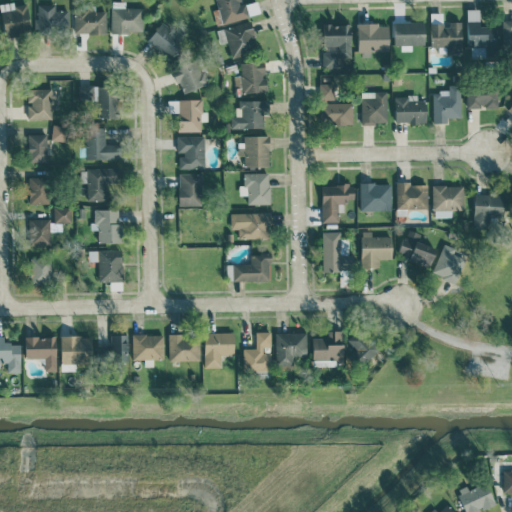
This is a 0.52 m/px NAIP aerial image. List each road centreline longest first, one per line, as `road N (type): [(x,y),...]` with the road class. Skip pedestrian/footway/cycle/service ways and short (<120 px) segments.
road 1 (residential): [(0,309),(399,303)]
road 2 (residential): [(279,0),(294,54),(302,303)]
road 3 (residential): [(75,64),(119,63),(143,77),(150,305)]
road 4 (residential): [(298,156),(488,150)]
